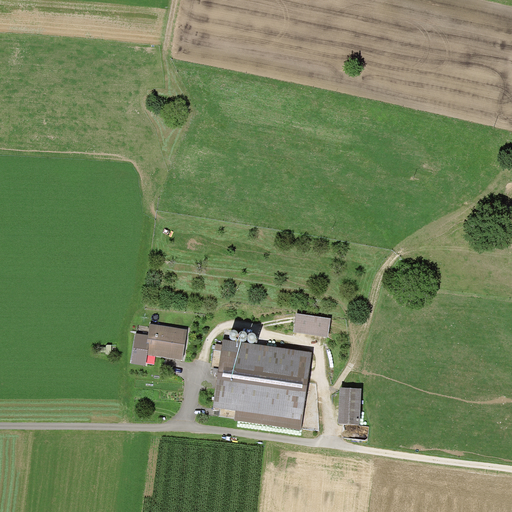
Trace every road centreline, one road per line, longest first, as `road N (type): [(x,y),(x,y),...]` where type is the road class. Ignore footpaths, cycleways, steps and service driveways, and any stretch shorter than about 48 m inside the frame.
road 1 (track): [(511,469),(169,426),(0,425)]
road 2 (track): [(400,248),(382,270),(358,350),(333,388)]
